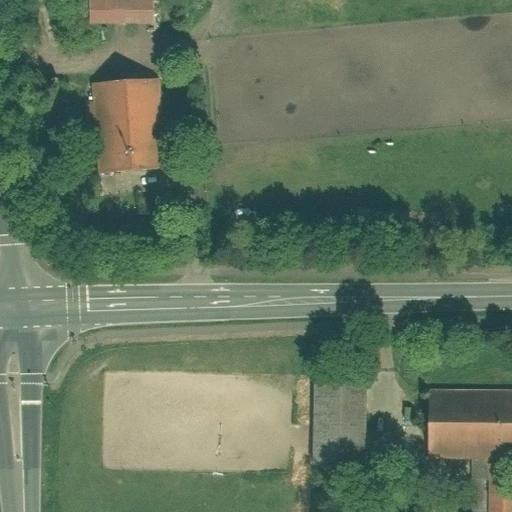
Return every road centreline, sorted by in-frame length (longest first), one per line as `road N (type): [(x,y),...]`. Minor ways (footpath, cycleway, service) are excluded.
road 1 (secondary): [(511,296),(28,307)]
road 2 (tertiary): [(27,511),(28,307)]
